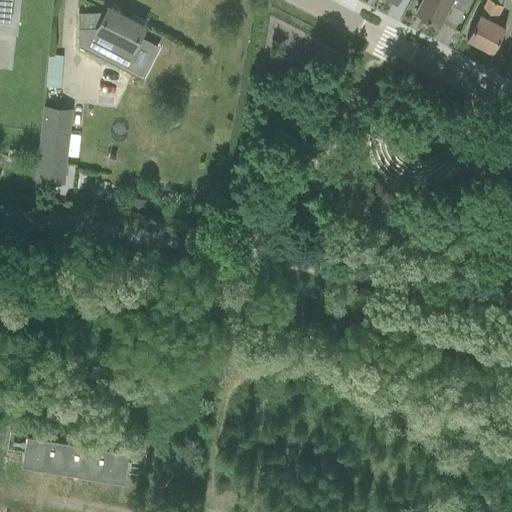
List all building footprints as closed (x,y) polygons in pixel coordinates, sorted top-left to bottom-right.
[(421,0),(416,11),(439,24),(451,0),(421,0)] [(501,5),(500,4),(502,0),(485,0),(467,38),(492,51),(505,26),(493,21),(501,5)] [(0,3),(0,21),(11,23),(12,4),(0,3)] [(132,19),(115,10),(108,6),(106,12),(80,12),(80,30),(98,30),(96,33),(131,50),(144,25),(141,23),(143,21),(134,16),(132,19)] [(63,53),(49,52),(46,84),(60,85),(63,53)] [(69,109),(59,108),(46,107),(38,179),(62,182),(69,109)] [(246,124),(239,136),(257,146),(263,133),(246,124)] [(326,229),(317,211),(304,217),(313,235),(326,229)] [(122,477),(126,453),(126,452),(29,436),(25,461),(122,477)]
